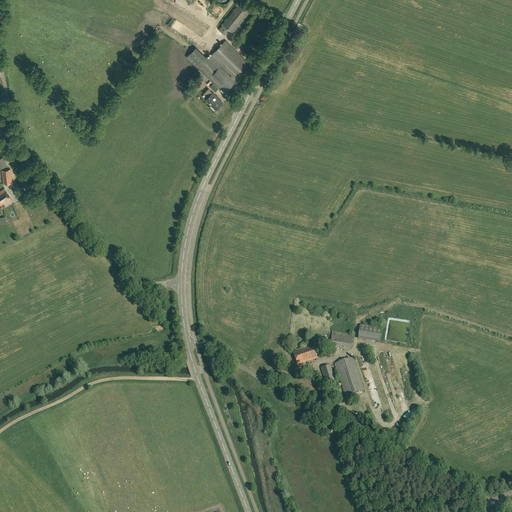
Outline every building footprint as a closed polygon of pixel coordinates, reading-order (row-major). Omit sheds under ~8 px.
[(190,0),(208,11),(211,5),(202,0),(190,0)] [(233,33),(250,11),(239,3),(223,25),(218,30),(224,35),(229,29),(233,33)] [(216,6),(214,11),(222,14),(224,8),(216,6)] [(194,26),(196,21),(185,17),(183,21),(194,26)] [(217,87),(219,89),(221,87),(225,91),(251,65),(225,40),(204,62),(193,50),(186,57),(213,83),(209,86),(215,92),(218,88),(217,87)] [(216,109),(221,104),(218,101),(220,100),(209,89),(203,94),(207,98),(206,99),(216,109)] [(3,184),(12,183),(10,170),(2,171),(3,184)] [(0,205),(11,199),(4,189),(0,191),(0,205)] [(380,341),(382,328),(360,325),(358,338),(380,341)] [(297,364),(317,358),(314,347),(294,353),(297,364)] [(345,396),(364,390),(353,357),(334,364),(345,396)] [(325,381),(334,378),(330,365),(321,368),(325,381)]
